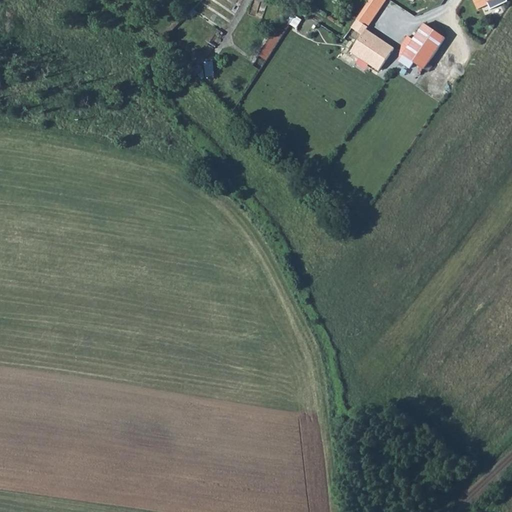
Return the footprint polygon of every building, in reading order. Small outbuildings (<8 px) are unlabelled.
[(359,21),(368,28),(386,0),(369,0),(357,19),(359,21)] [(261,70),(298,13),(290,8),(253,65),(261,70)] [(354,28),(363,35),(368,28),(359,21),(354,28)] [(403,55),(424,70),(445,39),(424,25),(403,55)] [(396,49),(369,30),(354,52),(381,71),(396,49)]
